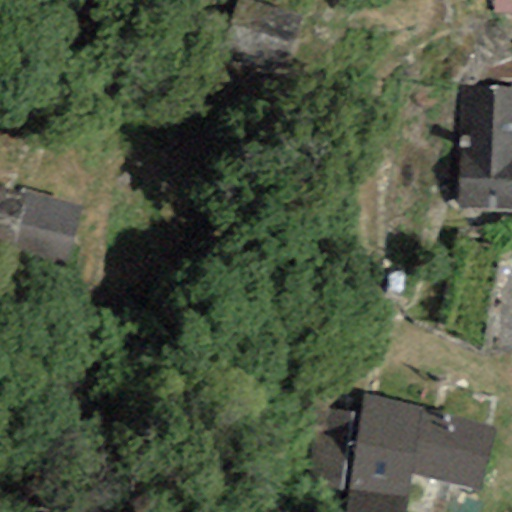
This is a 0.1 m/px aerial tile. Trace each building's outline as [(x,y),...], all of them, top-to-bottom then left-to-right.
[(237,0),(221,53),(284,72),(301,17),(246,0),(237,0)] [(511,95),(462,94),(460,209),(511,210),(511,95)] [(0,245),(66,263),(80,211),(0,190),(0,245)] [(405,499),(409,474),(475,491),(490,433),(362,402),(348,491),(405,499)] [(402,511),(405,499),(348,491),(344,511),(402,511)]
